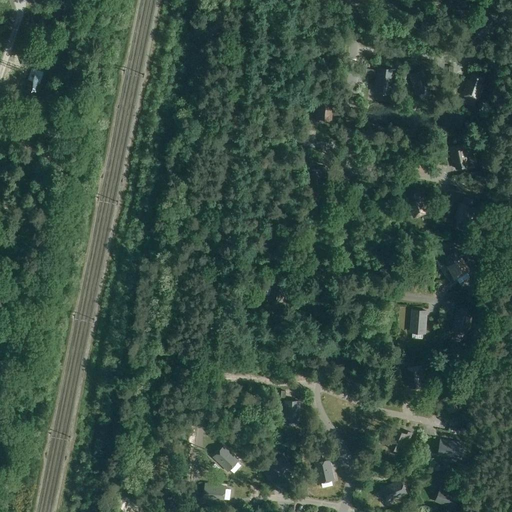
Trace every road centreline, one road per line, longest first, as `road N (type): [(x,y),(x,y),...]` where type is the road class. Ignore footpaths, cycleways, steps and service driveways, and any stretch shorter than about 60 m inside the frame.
road 1 (residential): [(320,389),(320,406),(353,472),(343,508)]
road 2 (residential): [(355,53),(350,178)]
road 3 (residential): [(438,426),(320,389)]
